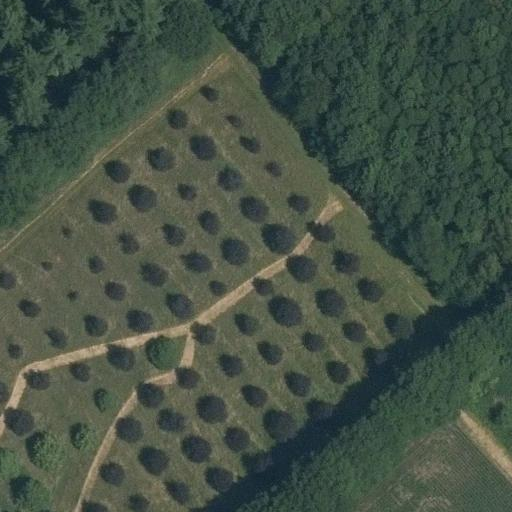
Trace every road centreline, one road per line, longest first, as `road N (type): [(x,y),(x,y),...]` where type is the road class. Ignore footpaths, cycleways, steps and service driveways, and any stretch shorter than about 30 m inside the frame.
road 1 (track): [(464,347),(186,0)]
road 2 (track): [(281,511),(511,305)]
